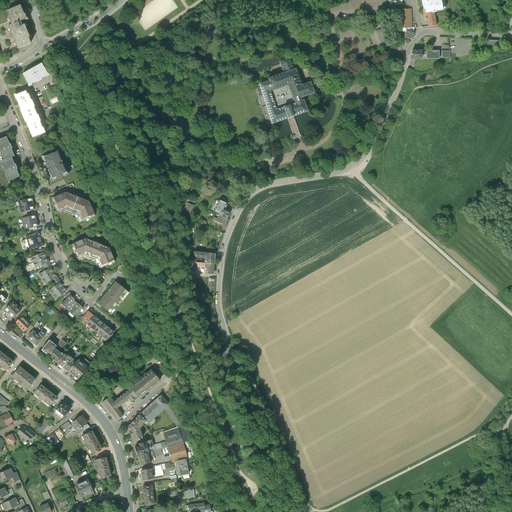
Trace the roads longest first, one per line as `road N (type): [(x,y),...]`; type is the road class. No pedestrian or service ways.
road 1 (unclassified): [(511,35),(419,34),(371,144),(351,169),(248,194),(220,261),(226,353),(166,381),(110,432)]
road 2 (residential): [(0,89),(42,192),(54,246),(88,303)]
road 3 (track): [(511,416),(491,434),(325,510),(309,509)]
